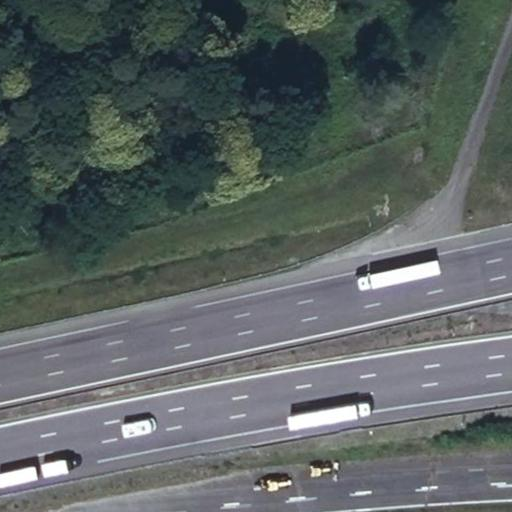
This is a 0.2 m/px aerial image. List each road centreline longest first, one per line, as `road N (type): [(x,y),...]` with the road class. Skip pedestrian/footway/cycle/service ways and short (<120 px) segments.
road 1 (motorway): [(511,265),(0,374)]
road 2 (motorway): [(0,461),(511,366)]
